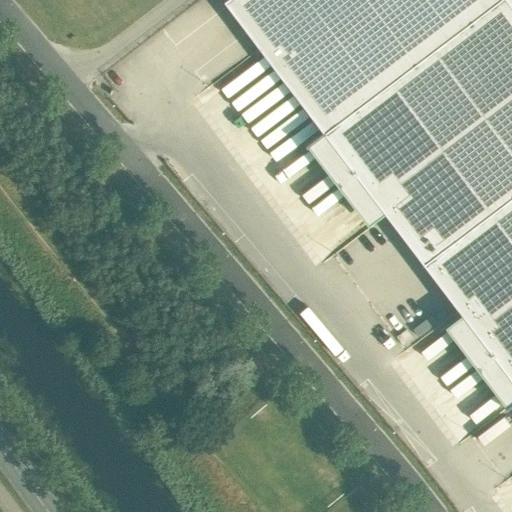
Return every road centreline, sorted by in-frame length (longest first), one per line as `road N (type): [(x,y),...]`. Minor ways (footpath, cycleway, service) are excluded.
road 1 (unclassified): [(424,511),(0,3)]
road 2 (unknown): [(63,78),(165,0)]
